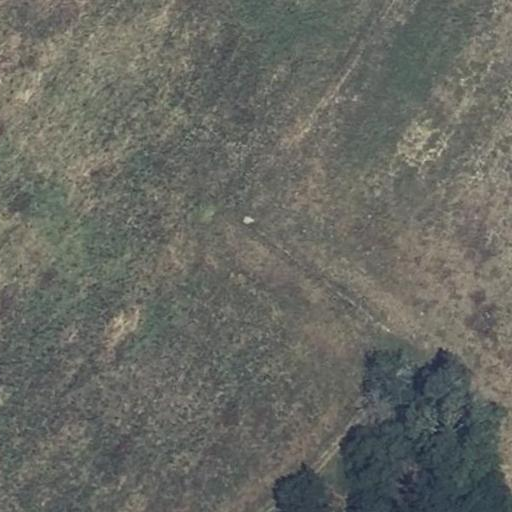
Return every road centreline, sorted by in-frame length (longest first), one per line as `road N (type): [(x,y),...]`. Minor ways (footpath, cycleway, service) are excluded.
road 1 (track): [(382,380),(364,330),(256,249),(237,228),(228,200),(288,147),(387,0)]
road 2 (track): [(511,481),(474,414),(435,374),(407,368),(382,380),(326,461),(264,511)]
